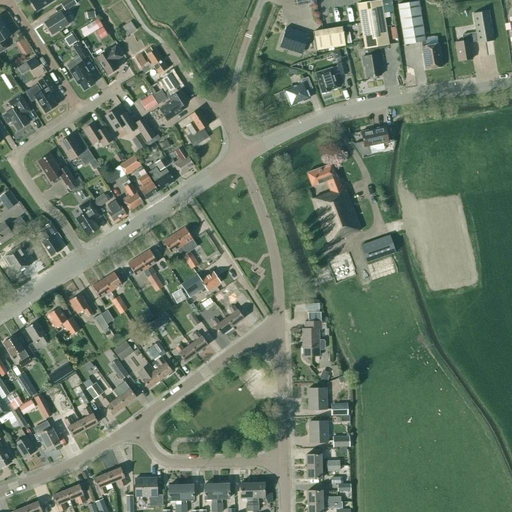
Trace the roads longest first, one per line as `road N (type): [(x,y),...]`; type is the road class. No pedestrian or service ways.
road 1 (unclassified): [(240,156),(349,110),(511,83)]
road 2 (residential): [(84,259),(10,157),(80,111)]
road 3 (unclassified): [(84,259),(240,156)]
road 4 (residential): [(132,424),(280,317)]
road 5 (residential): [(284,460),(164,460),(132,424)]
road 6 (residential): [(280,317),(272,252),(240,156)]
road 7 (residential): [(0,492),(63,467),(132,424)]
road 8 (residential): [(284,460),(280,317)]
road 9 (unknown): [(202,181),(277,298)]
road 10 (residential): [(80,111),(0,0)]
